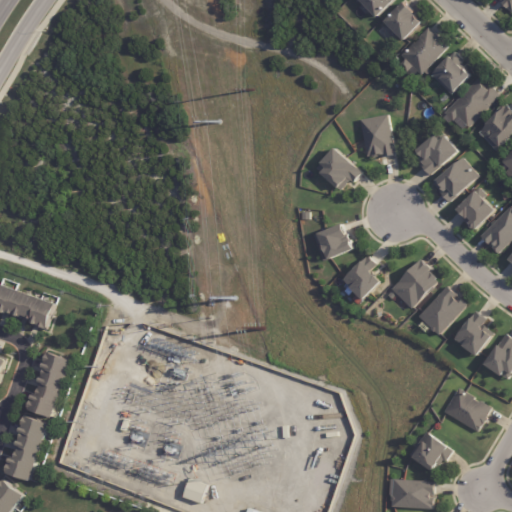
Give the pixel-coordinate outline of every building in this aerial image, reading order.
[(398,0),(381,17),(373,10),(369,14),(362,7),(367,3),(364,0),(398,0)] [(511,0),(511,10),(511,9),(511,10),(506,5),(507,4),(503,0),(511,0)] [(409,2),(418,11),(417,12),(427,22),(409,40),(403,34),(398,39),(391,33),(396,28),(389,21),(408,1),(409,2)] [(432,28),(439,35),(440,34),(446,39),(444,41),(446,43),(447,42),(451,46),(424,74),(416,66),(410,72),(403,65),(408,59),(404,55),(431,27),(432,28)] [(458,52),(466,60),(463,64),(469,70),(469,69),(475,75),(456,95),(436,74),(458,52)] [(489,87),(491,89),(494,86),(504,95),(472,127),(461,116),(456,121),(447,113),(481,79),(489,87)] [(510,106),(511,108),(511,139),(504,147),(504,146),(499,151),(491,142),(482,133),(499,116),(497,113),(506,103),(508,106),(509,105),(510,106)] [(397,156),(386,158),(386,154),(371,157),(364,120),(391,115),(399,155),(397,156)] [(449,135),(463,151),(435,176),(425,165),(427,163),(422,158),(423,157),(418,152),(439,134),(444,139),(449,135)] [(364,175),(356,183),(353,181),(344,191),(320,169),(339,148),(365,173),(364,175)] [(452,201),(445,193),(446,192),(437,182),(466,158),(483,177),(454,203),(452,201)] [(472,224),(466,219),(469,217),(461,209),(478,192),(477,191),(480,187),(488,194),(485,197),(499,210),(480,230),(478,228),(477,229),(474,226),(475,225),(474,224),(473,225),(472,224)] [(511,208),(511,243),(502,254),(485,236),(511,208)] [(347,225),(348,227),(352,237),(353,236),(358,249),(333,259),(326,243),(321,245),(318,236),(346,224),(347,225)] [(371,256),(380,265),(375,270),(374,271),(376,273),(375,274),(377,276),(378,275),(385,282),(368,300),(347,280),(370,256),(371,256)] [(425,260),(434,268),(432,270),(439,278),(438,279),(441,282),(415,309),(395,289),(424,259),(425,260)] [(13,288),(60,305),(51,330),(35,324),(36,321),(24,317),(24,319),(15,316),(15,315),(11,314),(10,315),(0,311),(0,293),(3,285),(13,288)] [(451,286),(460,295),(457,298),(460,300),(462,297),(470,305),(442,335),(438,331),(436,331),(434,330),(434,328),(422,316),(450,286),(451,286)] [(480,312),(490,320),(485,326),(486,326),(485,327),(487,329),(486,330),(488,331),(489,330),(489,331),(491,329),(497,334),(496,336),(497,337),(482,357),(458,339),(478,311),(480,312)] [(510,334),(511,335),(511,380),(489,364),(509,333),(510,334)] [(62,357),(76,362),(56,419),(32,410),(33,410),(30,409),(36,394),(39,395),(43,383),(41,382),(44,374),(45,374),(46,369),(44,368),(50,352),(53,353),(53,354),(62,357)] [(0,357),(0,386),(6,389),(14,361),(0,357)] [(494,410),(489,418),(490,419),(487,425),(486,424),(481,433),(447,412),(462,389),(478,398),(477,400),(482,402),(483,401),(494,408),(494,410)] [(40,421),(54,426),(34,483),(10,474),(8,473),(13,457),(17,458),(20,446),(19,446),(24,433),(22,432),(28,417),(40,421)] [(455,452),(449,461),(446,460),(437,472),(413,455),(430,432),(452,448),(456,451),(455,452)] [(203,504),(186,498),(192,479),(210,486),(203,504)] [(16,488),(28,498),(16,511),(0,511),(0,487),(6,480),(16,488)] [(438,483),(437,496),(434,495),(434,499),(437,499),(437,510),(396,508),(396,503),(395,501),(395,498),(396,497),(398,480),(438,483)]
